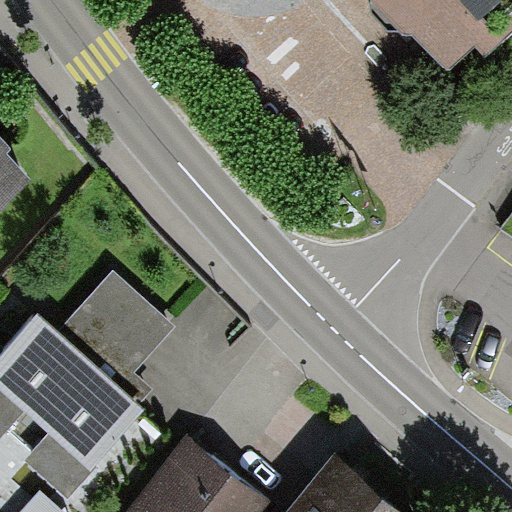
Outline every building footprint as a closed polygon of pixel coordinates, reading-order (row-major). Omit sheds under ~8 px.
[(511,0),(373,0),(439,75),(471,47),(483,61),(511,36),(511,0)] [(0,212),(37,178),(15,156),(20,151),(0,130),(0,212)] [(511,205),(495,227),(511,239),(511,205)] [(0,438),(7,431),(29,451),(22,459),(67,499),(96,466),(95,465),(143,410),(130,399),(136,392),(143,398),(152,388),(133,372),(174,326),(113,273),(56,338),(36,321),(0,361),(0,438)] [(264,511),(271,504),(183,438),(127,511),(264,511)] [(398,511),(333,458),(288,511),(398,511)] [(62,511),(41,493),(23,511),(62,511)]
